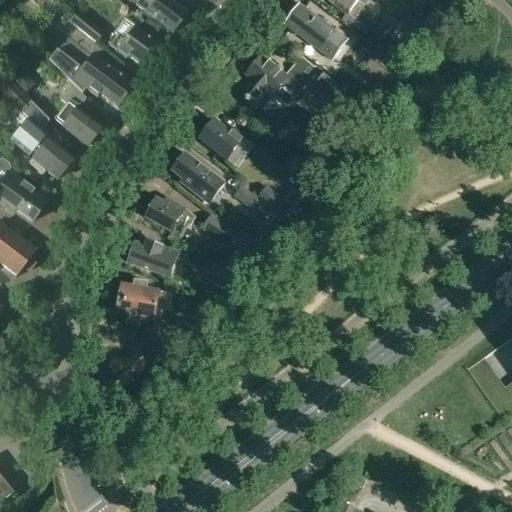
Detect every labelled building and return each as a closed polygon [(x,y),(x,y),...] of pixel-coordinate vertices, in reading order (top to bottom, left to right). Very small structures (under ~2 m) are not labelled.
[(48,0),(40,10),(54,20),(61,10),(48,0)] [(171,33),(173,31),(177,31),(181,26),(180,22),(186,14),(171,2),(172,0),(139,0),(135,6),(171,33)] [(362,7),(352,0),(324,0),(348,17),(348,16),(355,21),(358,18),(356,16),(362,7)] [(285,26),(310,45),(321,53),(335,33),(299,7),(285,26)] [(416,35),(425,42),(433,32),(408,13),(401,23),(416,35)] [(114,34),(117,36),(109,47),(116,52),(115,53),(126,60),(128,57),(146,71),(162,49),(124,20),(114,34)] [(79,31),(71,42),(87,55),(95,44),(96,44),(105,33),(90,23),(82,34),(79,31)] [(377,53),(363,73),(391,95),(405,75),(377,53)] [(274,94),(287,79),(262,57),(244,77),(248,79),(236,93),(255,109),(267,96),(270,98),(274,94)] [(88,73),(80,84),(87,89),(86,89),(97,98),(99,94),(117,108),(133,86),(106,65),(95,79),(93,77),(90,75),(88,73)] [(316,70),(313,72),(294,94),(297,96),(309,106),(330,82),(316,70)] [(61,100),(67,105),(54,120),(63,127),(62,128),(87,147),(102,128),(87,116),(89,113),(80,106),(87,98),(69,81),(64,88),(68,91),(61,100)] [(12,84),(1,95),(39,132),(50,121),(12,84)] [(215,122),(200,142),(227,161),(234,152),(244,159),(253,147),(243,140),(245,138),(234,130),(231,134),(215,122)] [(329,178),(355,148),(338,133),(312,163),(329,178)] [(13,152),(21,158),(42,176),(46,172),(56,181),(63,173),(68,172),(73,167),(73,163),(73,161),(73,159),(69,155),(41,134),(33,143),(25,137),(13,152)] [(196,195),(206,202),(210,206),(225,186),(211,175),(212,175),(186,155),(172,173),(183,181),(180,184),(196,195)] [(0,204),(8,210),(11,207),(32,222),(47,202),(9,174),(14,168),(0,157),(0,204)] [(258,200),(241,187),(233,198),(250,211),(258,200)] [(267,189),(259,198),(284,218),(291,208),(267,189)] [(147,220),(172,234),(179,222),(186,225),(192,214),(171,202),(168,206),(157,200),(152,209),(150,209),(147,215),(148,217),(147,220)] [(232,251),(241,238),(210,216),(201,229),(232,251)] [(266,239),(273,230),(262,222),(256,231),(266,239)] [(0,224),(0,264),(17,277),(23,268),(26,270),(29,272),(34,264),(29,260),(36,251),(0,224)] [(129,256),(128,260),(130,263),(129,265),(157,275),(157,274),(169,278),(173,267),(169,266),(174,253),(147,243),(146,248),(137,245),(133,254),(129,256)] [(222,289),(228,278),(207,265),(201,277),(222,289)] [(116,301),(116,305),(115,312),(117,313),(117,315),(127,317),(125,326),(139,328),(140,319),(152,321),(154,310),(168,313),(171,295),(157,293),(157,292),(144,290),(146,285),(134,283),(133,288),(122,286),(119,301),(116,301)] [(111,378),(124,391),(149,366),(137,354),(130,361),(111,361),(111,378)] [(511,385),(505,390),(483,360),(467,371),(503,422),(511,415),(511,385)] [(0,505),(12,496),(0,480),(0,505)] [(337,511),(352,511),(355,509),(342,503),(337,511)]
